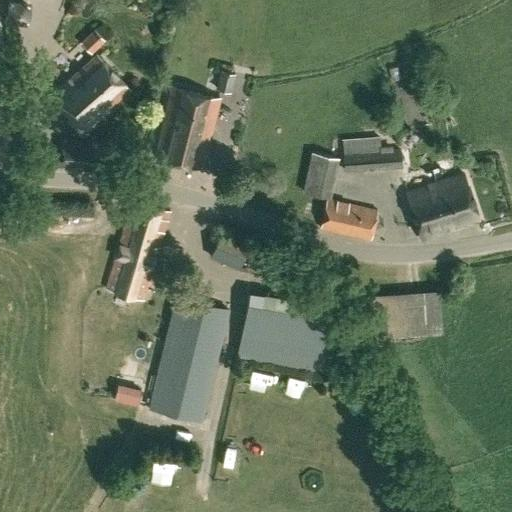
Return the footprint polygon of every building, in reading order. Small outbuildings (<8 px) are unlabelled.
[(92,52),(106,38),(95,26),(81,39),(92,52)] [(81,133),(131,87),(98,51),(48,97),(59,109),(67,102),(75,110),(67,118),(81,133)] [(231,91),(235,71),(220,67),(216,87),(231,91)] [(203,166),(220,95),(171,84),(155,155),(203,166)] [(108,172),(112,143),(57,136),(52,165),(108,172)] [(345,169),(402,164),(401,148),(380,150),(379,136),(343,139),(345,169)] [(331,197),(339,156),(311,150),(302,190),(331,197)] [(421,237),(479,218),(464,172),(406,191),(421,237)] [(371,237),(377,209),(326,197),(320,226),(371,237)] [(130,198),(106,287),(138,296),(140,293),(145,292),(169,209),(130,198)] [(218,233),(210,255),(241,267),(248,246),(218,233)] [(254,243),(245,265),(272,278),(275,270),(287,275),(292,260),(254,243)] [(374,325),(442,320),(440,287),(371,293),(374,325)] [(249,289),(237,354),(327,372),(341,307),(263,290),(263,292),(249,289)] [(175,299),(159,295),(157,315),(171,318),(150,406),(201,418),(228,307),(176,295),(175,299)] [(139,379),(139,373),(137,368),(135,363),(131,359),(127,355),(122,353),(117,352),(111,351),(106,353),(101,355),(96,358),(92,362),(90,367),(88,372),(88,378),(88,383),(90,388),(93,393),(97,397),(102,400),(107,402),(112,403),(118,402),(123,400),(128,398),(132,394),(135,390),(138,384),(139,379)] [(365,382),(357,384),(365,412),(374,409),(365,382)] [(114,505),(126,508),(131,487),(120,484),(114,505)]
